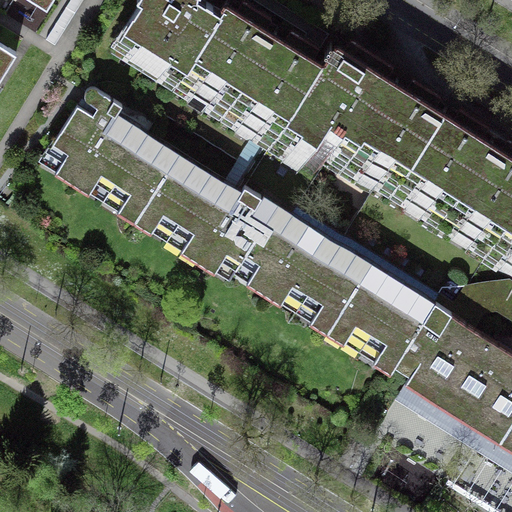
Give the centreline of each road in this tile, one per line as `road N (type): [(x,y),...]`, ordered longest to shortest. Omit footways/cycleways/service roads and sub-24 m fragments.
road 1 (primary): [(0,312),(225,461)]
road 2 (primary): [(511,79),(384,0)]
road 3 (primary): [(336,511),(225,461)]
